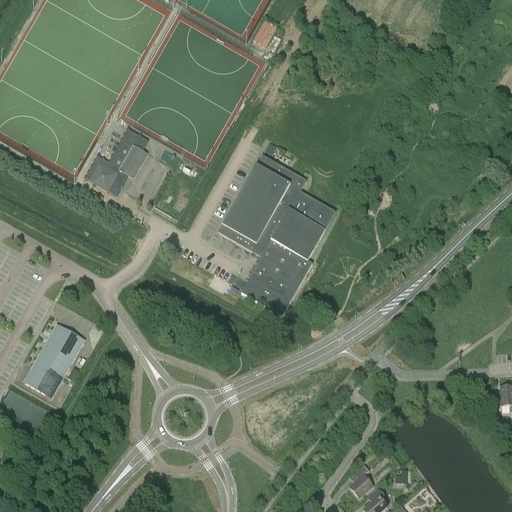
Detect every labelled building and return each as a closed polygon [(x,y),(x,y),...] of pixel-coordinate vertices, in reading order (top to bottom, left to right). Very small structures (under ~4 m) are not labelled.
[(265,49),(276,28),(264,21),(253,42),(265,49)] [(132,181),(147,156),(141,153),(144,147),(132,141),(115,171),(112,169),(112,168),(98,159),(85,181),(107,194),(111,186),(120,192),(128,179),(132,181)] [(264,154),(270,158),(275,150),(269,146),(264,154)] [(241,295),(282,319),(312,265),(307,263),(335,214),(300,194),(306,183),(262,158),(217,235),(261,260),(241,295)] [(242,291),(246,284),(240,281),(236,288),(242,291)] [(84,342),(57,327),(33,369),(49,378),(52,373),(63,379),(84,342)] [(24,385),(51,400),(63,379),(52,373),(49,378),(33,369),(24,385)] [(67,381),(72,385),(79,373),(73,370),(67,381)] [(511,388),(500,389),(500,409),(509,409),(510,415),(511,414),(511,388)] [(351,479),(356,484),(363,477),(363,478),(369,473),(364,467),(351,479)] [(373,489),(363,478),(363,477),(356,484),(349,490),(359,501),(373,489)] [(384,511),(387,510),(382,505),(386,501),(378,492),(367,501),(371,506),(364,511),(384,511)]
